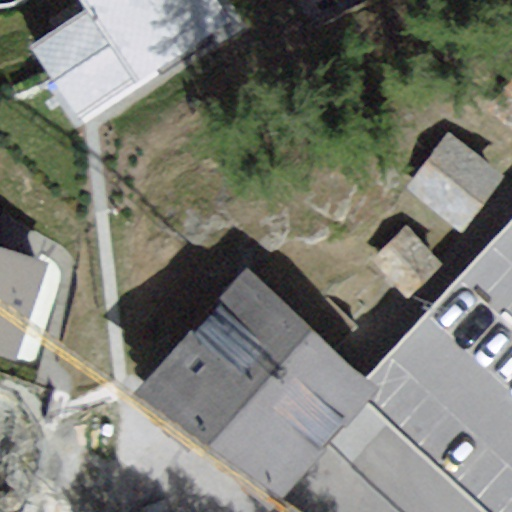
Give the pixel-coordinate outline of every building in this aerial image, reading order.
[(36,28),(76,113),(242,35),(224,0),(89,0),(91,2),(36,28)] [(511,82),(502,76),(470,121),(511,150),(511,82)] [(489,190),(435,143),(391,194),(445,240),(489,190)] [(427,273),(391,238),(359,271),(395,306),(427,273)] [(48,258),(0,243),(0,358),(15,364),(48,258)] [(248,511),(264,511),(372,395),(240,275),(125,400),(248,511)] [(0,494),(6,496),(15,471),(40,401),(0,386),(0,494)]
